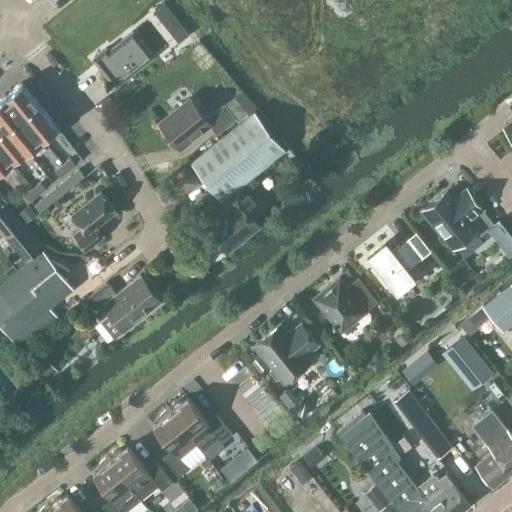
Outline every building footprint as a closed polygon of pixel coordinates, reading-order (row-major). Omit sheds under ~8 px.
[(378,0),(389,14),(406,0),(378,0)] [(257,8),(240,22),(248,33),(264,52),(296,26),(281,7),(266,19),(257,8)] [(181,23),(171,31),(179,42),(189,33),(181,23)] [(264,52),(280,72),(288,82),(305,68),(297,58),(312,46),(296,26),(264,52)] [(93,59),(115,88),(153,58),(133,33),(109,52),(107,48),(93,59)] [(318,112),(328,102),(306,81),(289,99),(304,113),(311,106),(318,112)] [(22,82),(0,100),(0,117),(28,152),(58,127),(22,82)] [(217,135),(236,120),(224,106),(206,120),(191,101),(161,124),(181,149),(210,126),(217,135)] [(287,151),(285,149),(256,112),(192,162),(223,201),(287,151)] [(0,174),(28,152),(0,117),(0,174)] [(70,158),(63,164),(68,171),(76,165),(70,158)] [(63,164),(55,170),(61,177),(68,171),(63,164)] [(79,169),(72,175),(77,182),(84,176),(79,169)] [(72,175),(64,181),(70,188),(77,182),(72,175)] [(64,181),(57,187),(62,194),(70,188),(64,181)] [(41,182),(33,188),(39,195),(46,189),(41,182)] [(57,187),(50,193),(55,200),(62,194),(57,187)] [(33,188),(26,194),(31,201),(39,195),(33,188)] [(260,206),(246,188),(226,204),(231,211),(208,229),(226,252),(260,225),(251,214),(260,206)] [(447,192),(425,210),(443,232),(441,233),(440,238),(445,245),(450,245),(452,243),(455,247),(476,230),(481,237),(496,225),(483,209),(483,208),(469,190),(458,199),(459,201),(456,203),(447,192)] [(50,193),(42,199),(47,206),(55,200),(50,193)] [(96,228),(116,212),(101,193),(72,216),(82,229),(72,237),(84,253),(103,238),(96,228)] [(40,212),(47,206),(42,199),(35,205),(40,212)] [(0,210),(0,229),(10,243),(11,242),(22,257),(27,260),(41,250),(6,205),(0,210)] [(29,205),(20,212),(27,221),(36,214),(29,205)] [(384,219),(399,231),(405,223),(391,211),(384,219)] [(387,240),(368,255),(376,265),(372,268),(387,287),(391,284),(398,293),(417,278),(410,269),(425,257),(410,238),(395,250),(387,240)] [(43,250),(0,284),(0,322),(21,349),(59,318),(50,306),(73,288),(65,278),(69,270),(50,259),(43,250)] [(462,266),(451,274),(460,284),(470,276),(462,266)] [(84,300),(101,321),(114,338),(161,301),(140,274),(117,293),(107,282),(84,300)] [(341,277),(314,298),(334,324),(333,325),(336,329),(338,328),(341,333),(343,332),(346,333),(350,333),(356,328),(358,324),(357,320),(375,306),(374,305),(378,302),(359,278),(348,286),(341,277)] [(511,282),(505,288),(485,303),(504,328),(511,322),(511,282)] [(293,331),(287,331),(281,324),(256,345),(268,360),(266,365),(267,366),(272,373),(278,372),(285,382),(311,361),(306,354),(319,344),(302,324),(293,331)] [(406,330),(397,337),(400,341),(397,343),(399,346),(402,344),(403,345),(412,337),(406,330)] [(484,363),(463,337),(445,351),(466,377),(484,363)] [(404,370),(413,381),(436,362),(428,351),(404,370)] [(259,355),(252,361),(260,372),(267,366),(266,365),(259,355)] [(45,358),(34,369),(44,380),(56,369),(45,358)] [(349,371),(345,375),(349,381),(354,377),(349,371)] [(336,382),(332,386),(337,391),(341,388),(336,382)] [(174,404),(169,408),(197,443),(203,451),(219,438),(223,442),(233,434),(218,414),(208,422),(189,398),(184,402),(181,402),(177,402),(174,404)] [(301,401),(297,413),(306,416),(309,403),(301,401)] [(423,407),(409,418),(416,427),(431,416),(423,407)] [(180,456),(197,443),(169,408),(163,413),(161,415),(160,419),(159,422),(154,426),(173,449),(164,457),(179,477),(190,468),(180,456)] [(363,409),(338,428),(368,468),(401,511),(437,511),(419,486),(398,458),(404,454),(370,409),(366,412),(363,409)] [(494,487),(511,473),(511,433),(497,414),(477,430),(494,452),(477,465),(494,487)] [(431,416),(416,427),(438,457),(453,446),(431,416)] [(114,452),(108,456),(143,499),(159,486),(162,490),(173,482),(157,462),(148,470),(129,446),(124,450),(121,450),(117,450),(114,452)] [(247,447),(222,467),(231,479),(257,459),(247,447)] [(103,505),(108,511),(126,511),(143,499),(108,456),(103,461),(101,463),(99,467),(99,470),(94,474),(113,498),(103,505)] [(215,486),(224,481),(215,465),(206,470),(215,486)] [(312,476),(305,468),(296,475),(303,483),(312,476)] [(434,474),(419,486),(437,511),(456,511),(470,502),(453,479),(447,472),(441,477),(439,475),(434,474)] [(367,492),(380,509),(390,501),(377,484),(367,492)] [(53,500),(48,504),(54,511),(98,511),(97,510),(94,511),(82,511),(68,494),(64,498),(60,498),(57,499),(53,500)] [(189,497),(170,511),(191,511),(198,507),(189,497)]
